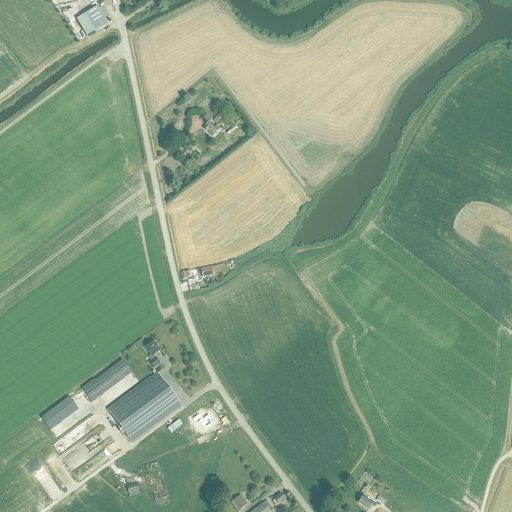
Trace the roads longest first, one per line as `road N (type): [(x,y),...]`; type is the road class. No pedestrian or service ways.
road 1 (unclassified): [(309,511),(215,382),(184,308),(117,0)]
road 2 (track): [(126,42),(0,133)]
